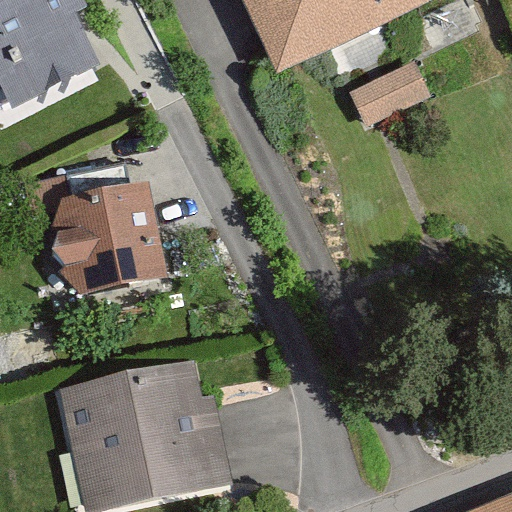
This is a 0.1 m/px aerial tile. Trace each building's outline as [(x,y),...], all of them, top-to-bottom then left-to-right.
[(0,0),(0,101),(6,114),(92,71),(69,23),(81,17),(73,0),(0,0)] [(436,0),(435,0),(233,0),(270,78),(436,0)] [(421,99),(407,67),(343,96),(358,128),(421,99)] [(156,286),(146,192),(120,195),(118,176),(25,187),(29,222),(47,220),(56,298),(156,286)] [(196,404),(188,366),(53,392),(76,511),(105,511),(226,488),(208,401),(196,404)] [(511,511),(511,503),(487,511),(511,511)]
